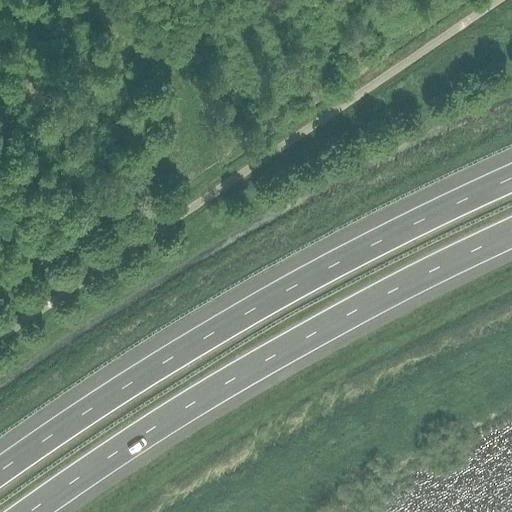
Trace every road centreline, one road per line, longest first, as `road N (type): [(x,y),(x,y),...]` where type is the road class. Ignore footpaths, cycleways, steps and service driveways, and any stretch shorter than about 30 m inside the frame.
road 1 (motorway): [(511,181),(252,311),(0,473)]
road 2 (motorway): [(34,511),(281,354),(511,235)]
